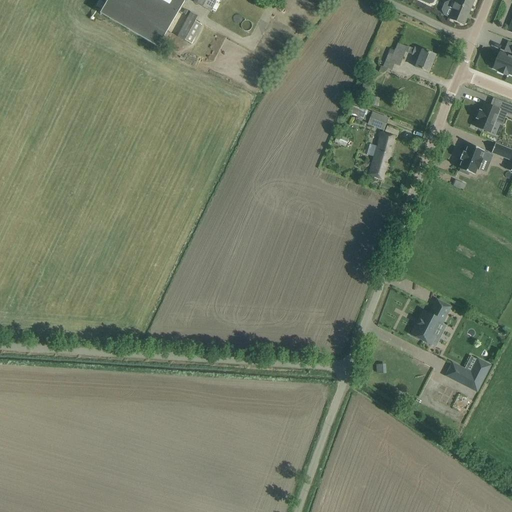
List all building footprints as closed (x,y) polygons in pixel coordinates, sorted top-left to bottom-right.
[(110,0),(102,16),(160,48),(185,0),(110,0)] [(195,0),(194,2),(210,10),(215,0),(195,0)] [(449,0),(450,2),(454,4),(448,18),(464,25),(474,0),(472,0),(449,0)] [(419,58),(416,67),(429,72),(435,55),(415,47),(414,49),(407,46),(406,47),(398,43),(390,63),(399,67),(405,51),(412,54),(412,55),(419,58)] [(507,73),(511,74),(511,57),(500,53),(494,68),(500,70),(499,72),(506,75),(507,73)] [(379,107),(382,99),(372,95),(369,103),(379,107)] [(511,105),(493,98),(490,106),(483,103),(480,111),(478,110),(475,118),(477,119),(474,126),(489,132),(498,109),(511,115),(511,105)] [(367,124),(383,130),(387,118),(371,113),(367,124)] [(369,145),(366,155),(375,157),(369,176),(372,177),(382,180),(395,136),(385,133),(380,132),(378,137),(380,138),(378,147),(369,145)] [(335,142),(345,146),(348,139),(338,134),(335,142)] [(477,169),(479,170),(483,160),(490,162),(493,155),(484,152),(484,151),(468,145),(458,169),(460,170),(459,172),(468,176),(469,173),(474,175),(477,169)] [(506,170),(511,172),(511,150),(506,148),(502,157),(510,160),(506,170)] [(423,311),(411,335),(426,343),(437,322),(441,324),(450,307),(437,301),(430,315),(423,311)] [(471,373),(463,369),(457,382),(477,392),(490,366),(477,360),(471,373)]
